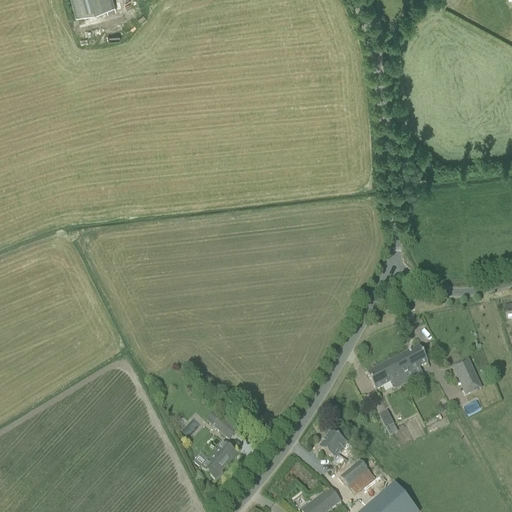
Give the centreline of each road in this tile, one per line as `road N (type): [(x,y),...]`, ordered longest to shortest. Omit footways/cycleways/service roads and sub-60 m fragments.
road 1 (unclassified): [(228,511),(296,434),(397,268)]
road 2 (unclassified): [(397,268),(375,63),(353,0)]
road 3 (unclassified): [(511,282),(452,292),(397,268)]
